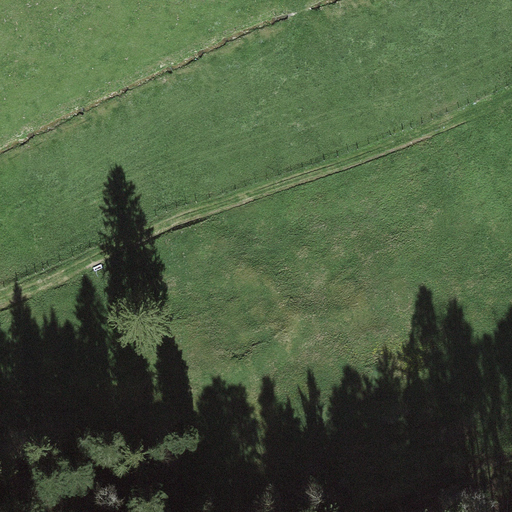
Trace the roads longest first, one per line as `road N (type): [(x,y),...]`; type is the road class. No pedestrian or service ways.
road 1 (track): [(511,97),(292,188),(170,219),(0,303)]
road 2 (track): [(389,511),(511,466)]
